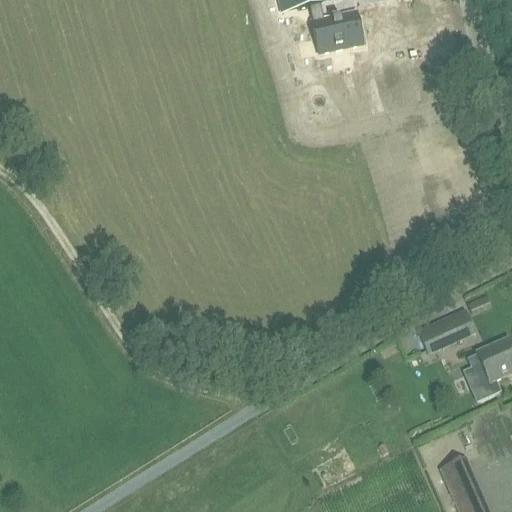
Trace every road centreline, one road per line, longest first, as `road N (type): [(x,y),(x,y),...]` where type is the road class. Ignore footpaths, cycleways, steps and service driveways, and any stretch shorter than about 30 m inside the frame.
road 1 (track): [(0,168),(44,211),(147,360),(221,391),(283,392)]
road 2 (unclassified): [(511,132),(468,0)]
